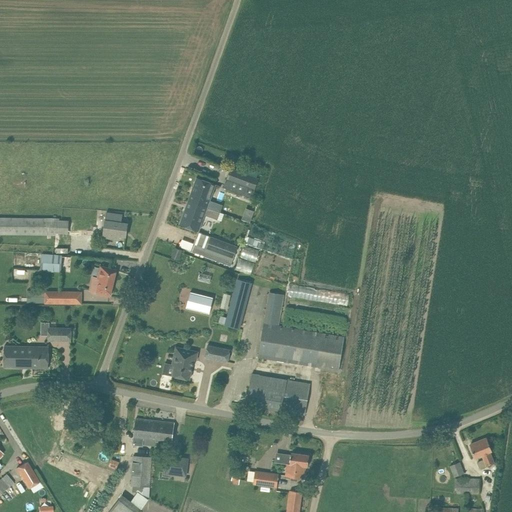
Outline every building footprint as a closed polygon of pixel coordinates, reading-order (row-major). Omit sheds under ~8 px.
[(231,168),(224,187),(252,198),(259,178),(255,177),(257,172),(238,165),(236,170),(231,168)] [(188,201),(220,212),(223,205),(210,200),(216,184),(197,177),(188,201)] [(218,219),(220,212),(188,201),(180,224),(199,231),(205,214),(218,219)] [(247,207),(242,219),(251,222),(255,211),(247,207)] [(105,221),(103,237),(118,239),(118,235),(126,236),(128,224),(121,223),(122,215),(107,213),(105,221)] [(52,219),(0,217),(0,233),(55,235),(55,233),(69,233),(69,235),(92,235),(92,227),(98,227),(98,221),(59,221),(59,219),(56,219),(56,216),(52,216),(52,219)] [(238,247),(198,232),(191,251),(231,266),(238,247)] [(251,275),(260,251),(244,246),(235,269),(251,275)] [(179,260),(182,250),(175,247),(172,257),(179,260)] [(42,253),(41,270),(61,272),(62,255),(42,253)] [(100,270),(99,270),(97,277),(93,276),(89,291),(97,292),(97,293),(110,296),(116,270),(101,266),(100,270)] [(238,277),(225,325),(240,329),(253,281),(238,277)] [(301,322),(343,328),(345,317),(345,318),(347,306),(348,306),(350,293),(290,284),(288,297),(286,308),(303,310),(301,322)] [(82,291),(45,291),(45,303),(82,304),(82,291)] [(209,314),(213,298),(190,292),(186,308),(209,314)] [(284,295),(269,292),(258,357),(338,371),(344,337),(279,326),(284,295)] [(221,305),(228,307),(232,295),(225,293),(221,305)] [(48,335),(48,341),(56,341),(56,327),(49,327),(48,327),(48,335)] [(49,347),(4,346),(4,367),(48,368),(49,347)] [(199,352),(186,349),(176,347),(172,365),(175,366),(172,376),(190,379),(194,360),(197,361),(199,352)] [(230,349),(222,348),(219,361),(227,363),(230,349)] [(251,374),(246,405),(305,415),(310,383),(251,374)] [(143,445),(152,446),(153,441),(152,441),(154,421),(136,419),(134,437),(144,438),(143,445)] [(174,423),(154,421),(152,441),(153,441),(152,446),(158,446),(158,440),(172,442),(174,423)] [(95,437),(103,444),(108,438),(100,432),(95,437)] [(492,451),(491,449),(488,440),(471,447),(475,458),(482,455),(484,459),(477,462),(479,468),(494,463),(490,452),(492,451)] [(291,453),(291,455),(282,454),(281,463),(288,464),(286,476),(304,478),(306,467),(308,467),(309,455),(291,453)] [(149,487),(151,457),(133,456),(131,486),(149,487)] [(172,456),(169,475),(186,477),(189,458),(172,456)] [(27,461),(15,468),(28,488),(39,482),(27,461)] [(464,474),(460,462),(450,466),(454,477),(464,474)] [(278,475),(262,472),(249,470),(248,480),(254,481),(254,483),(277,487),(278,475)] [(7,473),(0,478),(0,494),(15,482),(7,473)] [(241,476),(233,474),(232,480),(234,480),(234,483),(239,484),(241,476)] [(479,493),(480,479),(455,479),(455,493),(479,493)] [(289,490),(286,511),(299,511),(302,492),(289,490)] [(138,511),(141,509),(122,495),(108,511),(138,511)]
